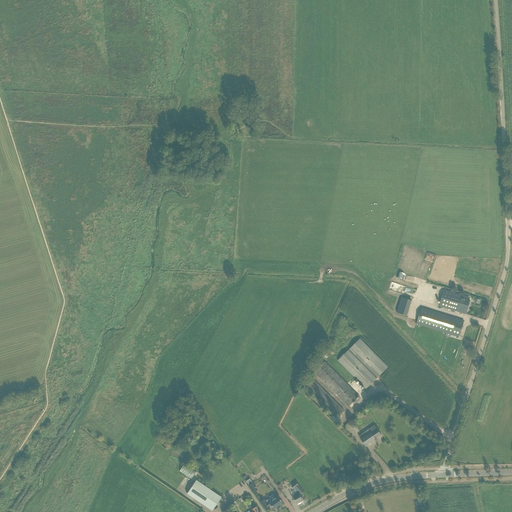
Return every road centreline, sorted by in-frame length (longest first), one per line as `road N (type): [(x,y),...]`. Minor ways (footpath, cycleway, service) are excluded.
road 1 (unclassified): [(445,475),(507,261),(495,0)]
road 2 (tertiary): [(445,475),(380,481),(313,511)]
